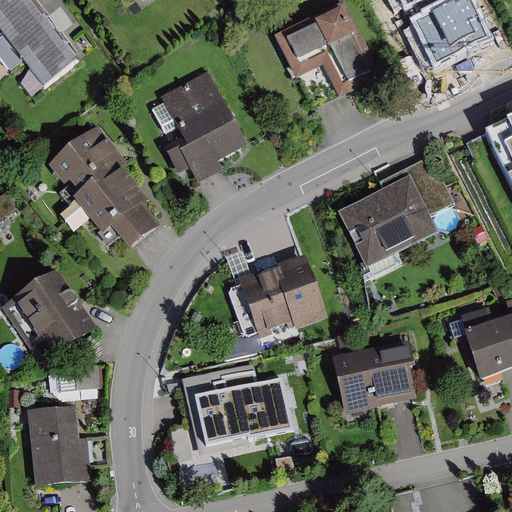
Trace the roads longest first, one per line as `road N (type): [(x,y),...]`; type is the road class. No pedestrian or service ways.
road 1 (residential): [(511,75),(251,203),(181,266),(148,320),(129,383),(138,511)]
road 2 (residential): [(511,449),(229,511)]
